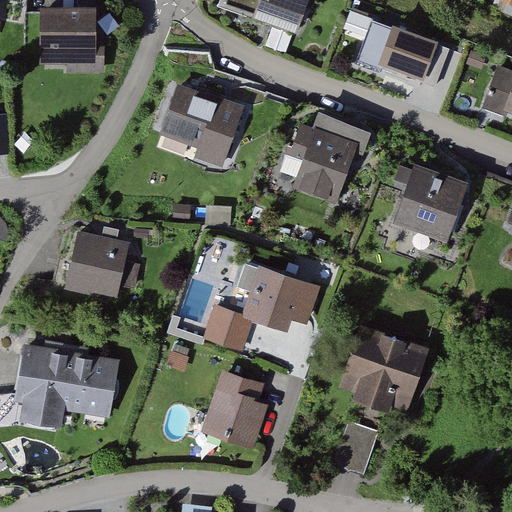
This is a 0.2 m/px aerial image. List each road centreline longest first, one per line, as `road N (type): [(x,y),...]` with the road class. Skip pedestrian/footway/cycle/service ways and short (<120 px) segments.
road 1 (residential): [(177,0),(262,58),(511,154)]
road 2 (residential): [(25,511),(110,486),(185,481),(348,510)]
road 3 (residential): [(168,0),(127,101),(86,166),(59,188)]
road 4 (residential): [(348,510),(511,510)]
road 5 (residential): [(59,188),(0,311)]
